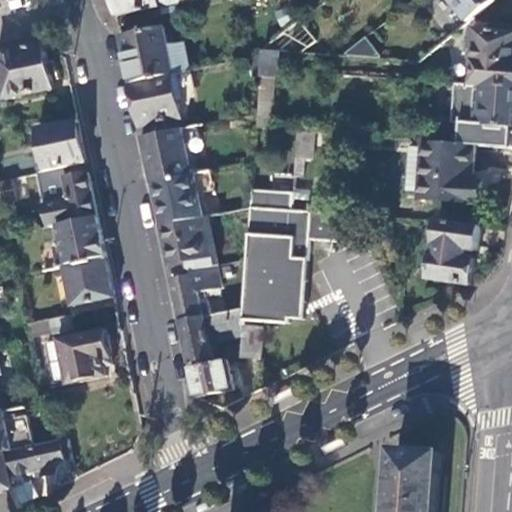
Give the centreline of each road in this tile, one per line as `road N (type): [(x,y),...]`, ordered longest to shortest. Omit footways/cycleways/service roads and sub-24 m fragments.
road 1 (residential): [(79,0),(197,475)]
road 2 (primary): [(511,321),(197,475)]
road 3 (residential): [(511,350),(494,511)]
